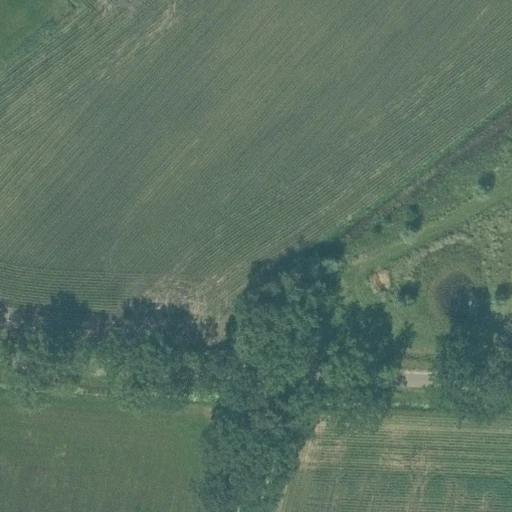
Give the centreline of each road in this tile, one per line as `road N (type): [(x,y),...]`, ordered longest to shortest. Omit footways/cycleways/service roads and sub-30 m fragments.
road 1 (unclassified): [(511,385),(257,372),(0,371)]
road 2 (track): [(257,372),(222,511)]
